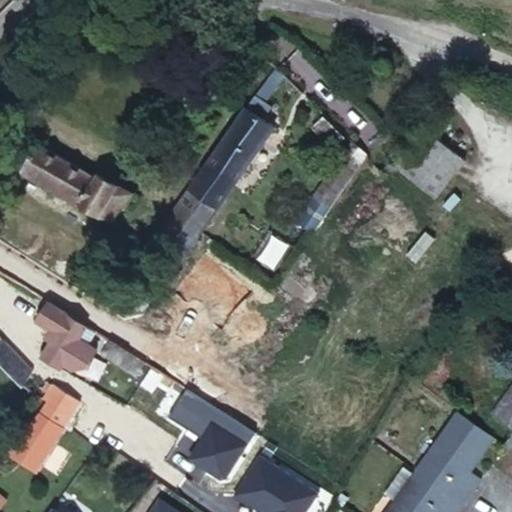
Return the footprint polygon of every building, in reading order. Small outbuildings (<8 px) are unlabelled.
[(280,67),(271,78),(298,105),(308,94),(280,67)] [(260,95),(251,107),(264,116),(273,104),(260,95)] [(278,127),(264,116),(251,107),(220,149),(248,169),(278,127)] [(338,123),(328,113),(318,124),(338,145),(350,135),(338,123)] [(433,133),(408,175),(444,199),(472,156),(433,133)] [(368,153),(356,141),(297,225),(311,235),(349,180),(368,153)] [(39,146),(24,173),(113,223),(121,207),(126,209),(135,193),(99,172),(96,178),(39,146)] [(210,163),(238,182),(248,169),(220,149),(210,163)] [(219,208),(222,204),(238,182),(210,163),(192,187),(219,208)] [(192,187),(150,246),(177,266),(203,231),(218,209),(219,208),(192,187)] [(219,208),(218,209),(233,219),(234,219),(237,214),(222,204),(219,208)] [(233,219),(218,209),(203,231),(218,241),(233,219)] [(283,244),(246,219),(242,225),(226,247),(275,282),(290,260),(302,242),(289,234),(283,244)] [(91,328),(51,304),(40,322),(55,332),(59,334),(54,343),(45,358),(66,371),(69,365),(84,339),(91,328)] [(59,334),(55,332),(49,340),(54,343),(59,334)] [(101,350),(84,339),(69,365),(78,370),(92,367),(101,350)] [(132,353),(113,342),(103,357),(122,369),(129,358),(132,353)] [(0,356),(0,359),(26,387),(36,372),(11,346),(0,356)] [(132,353),(129,358),(135,362),(138,357),(135,356),(132,353)] [(53,404),(80,423),(90,409),(58,387),(49,400),(53,404)] [(511,431),(511,435),(503,448),(511,453),(511,391),(493,419),(511,431)] [(80,423),(53,404),(52,405),(15,456),(43,476),(80,424),(80,423)] [(467,473),(491,439),(459,417),(427,461),(448,476),(438,489),(462,506),(479,482),(467,473)] [(390,511),(458,511),(462,506),(438,489),(427,504),(407,489),(390,511)] [(5,511),(11,504),(0,495),(0,511),(5,511)] [(180,511),(162,499),(153,511),(180,511)]
